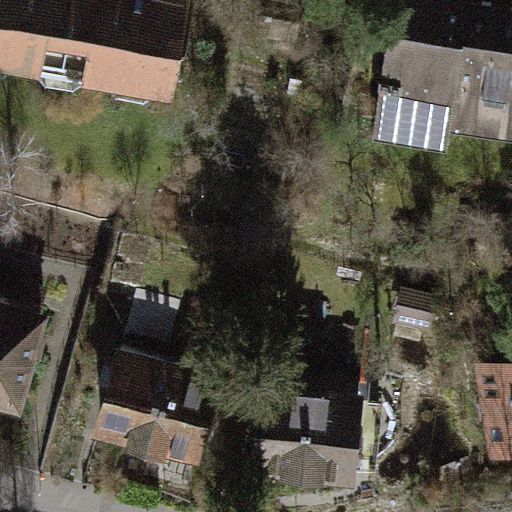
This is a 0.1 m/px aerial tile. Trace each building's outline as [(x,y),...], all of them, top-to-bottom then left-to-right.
[(199,1),(192,0),(0,0),(0,68),(178,104),(199,1)] [(511,153),(511,47),(406,37),(396,142),(511,153)] [(0,387),(48,400),(77,298),(0,276),(0,387)] [(129,333),(102,434),(231,467),(257,366),(129,333)] [(391,487),(400,389),(302,380),(294,479),(391,487)]
